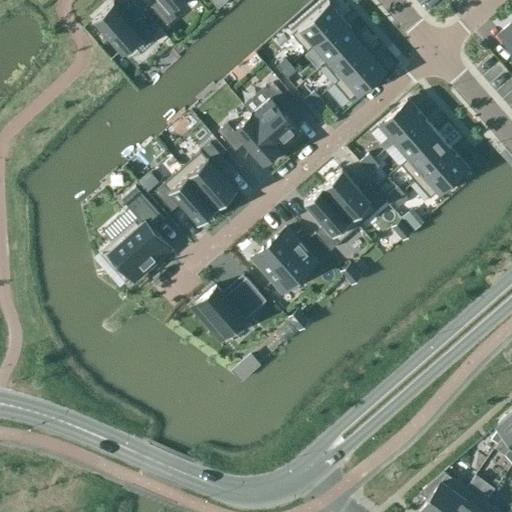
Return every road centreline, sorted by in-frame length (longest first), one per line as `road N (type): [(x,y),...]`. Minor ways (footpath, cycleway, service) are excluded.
road 1 (residential): [(435,47),(164,280)]
road 2 (tertiary): [(0,402),(233,493),(273,489),(306,470)]
road 3 (tertiary): [(511,276),(335,430),(306,470)]
road 4 (tertiary): [(306,470),(353,445),(511,305)]
